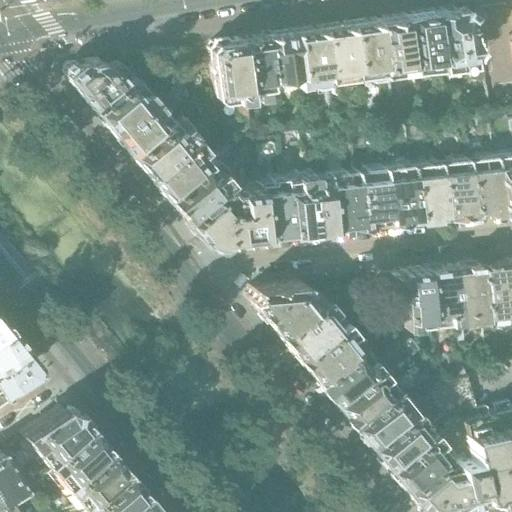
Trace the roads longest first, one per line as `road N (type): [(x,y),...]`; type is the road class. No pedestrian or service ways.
road 1 (residential): [(511,230),(239,261),(189,279)]
road 2 (secondary): [(189,279),(168,241),(0,37)]
road 3 (secondary): [(380,511),(189,279)]
road 4 (secondary): [(0,29),(206,0)]
road 5 (secondary): [(73,364),(195,511)]
